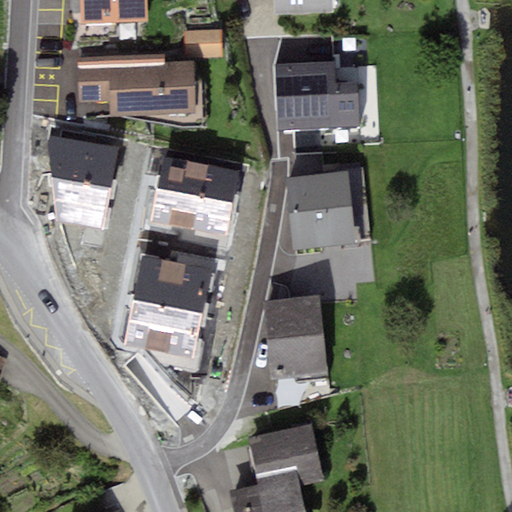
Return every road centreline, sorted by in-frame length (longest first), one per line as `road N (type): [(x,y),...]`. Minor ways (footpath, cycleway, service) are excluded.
road 1 (residential): [(151,469),(218,433),(245,382),(274,163),(250,26)]
road 2 (tertiary): [(10,252),(103,384),(151,469)]
road 3 (residential): [(10,252),(27,0)]
